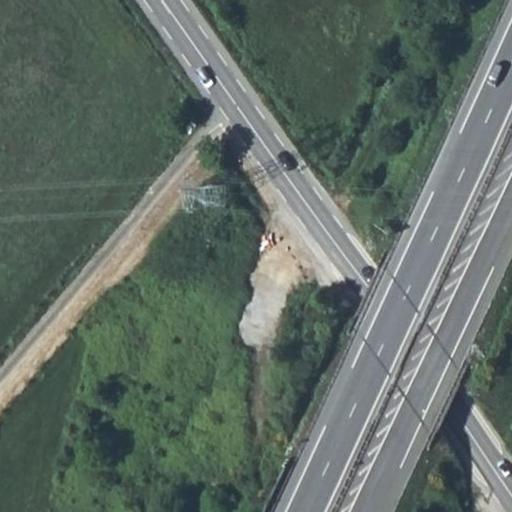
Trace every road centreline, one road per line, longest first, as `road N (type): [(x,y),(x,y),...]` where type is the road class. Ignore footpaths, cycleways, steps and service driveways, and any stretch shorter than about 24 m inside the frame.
road 1 (tertiary): [(511,496),(162,0)]
road 2 (trunk): [(511,65),(305,511)]
road 3 (trunk): [(367,511),(511,207)]
